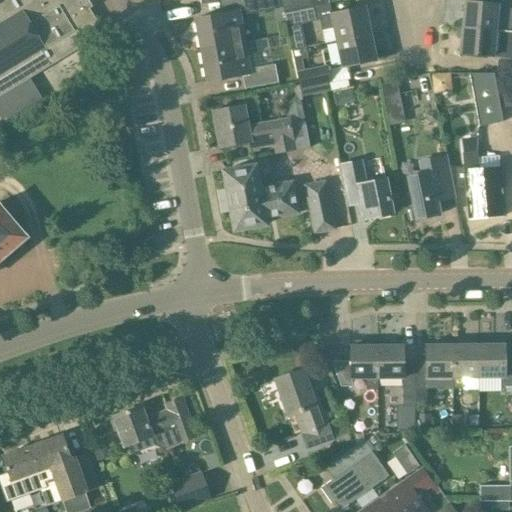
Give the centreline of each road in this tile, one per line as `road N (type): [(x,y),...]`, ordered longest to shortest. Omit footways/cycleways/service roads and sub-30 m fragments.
road 1 (tertiary): [(197,292),(511,280)]
road 2 (tertiary): [(197,292),(160,66),(122,0)]
road 3 (residential): [(203,353),(0,427)]
road 4 (tertiary): [(0,348),(62,322),(197,292)]
road 5 (unclassified): [(261,511),(203,353)]
